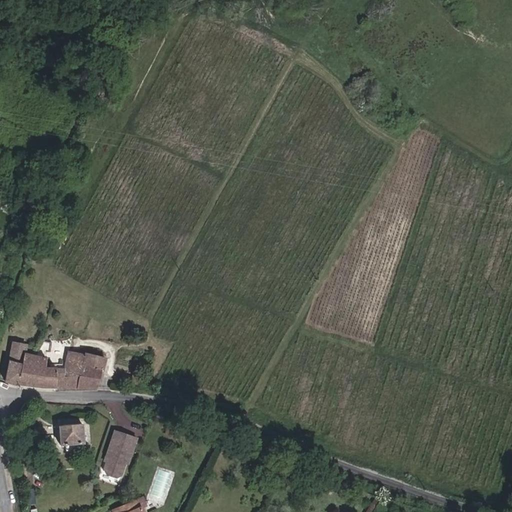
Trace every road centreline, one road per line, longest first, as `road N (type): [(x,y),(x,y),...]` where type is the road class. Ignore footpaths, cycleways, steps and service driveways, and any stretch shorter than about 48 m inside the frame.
road 1 (unclassified): [(480,511),(172,401),(0,398)]
road 2 (track): [(151,0),(128,33),(0,333)]
